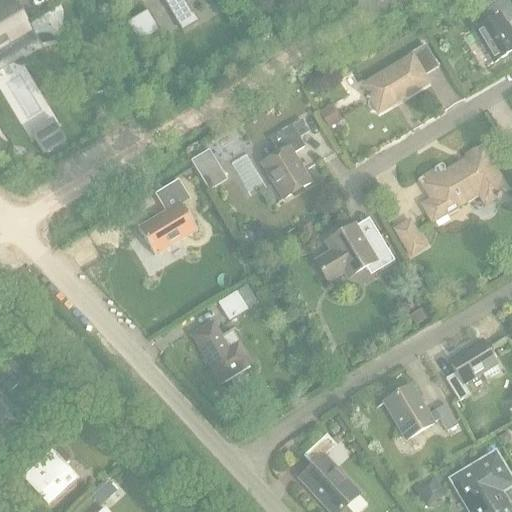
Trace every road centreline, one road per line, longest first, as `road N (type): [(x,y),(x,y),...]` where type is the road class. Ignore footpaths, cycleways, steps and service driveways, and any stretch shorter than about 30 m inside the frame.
road 1 (residential): [(14,226),(391,0)]
road 2 (residential): [(231,465),(511,298)]
road 3 (residential): [(14,226),(231,465)]
road 4 (residential): [(511,86),(349,183)]
